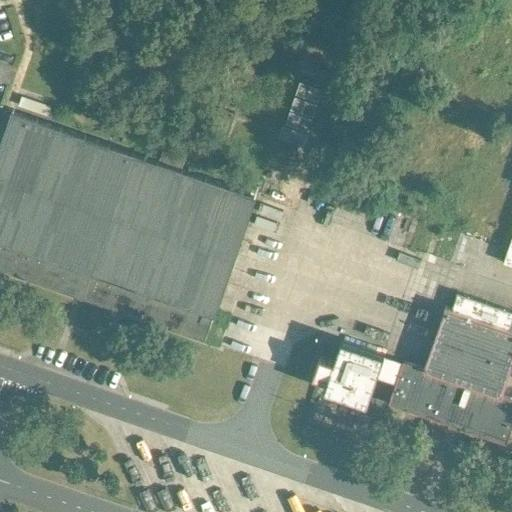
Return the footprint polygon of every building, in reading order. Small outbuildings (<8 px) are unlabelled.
[(250,117),(272,125),(295,60),(272,52),(261,84),(258,83),(257,86),(256,86),(254,91),(255,92),(254,94),(257,95),(250,117)] [(296,94),(318,102),(323,89),(320,88),(300,81),(296,94)] [(53,106),(22,95),(19,103),(50,114),(53,106)] [(291,109),(313,117),(318,104),(295,96),(291,109)] [(224,108),(216,131),(228,135),(235,112),(224,108)] [(0,146),(0,267),(206,339),(256,194),(221,182),(181,169),(185,158),(163,151),(160,161),(12,110),(0,146)] [(286,123),(308,131),(313,119),(290,111),(286,123)] [(301,144),(304,145),(308,133),(283,125),(279,137),(301,144)] [(389,403),(507,443),(511,427),(511,397),(503,394),(511,366),(511,327),(510,327),(511,322),(511,310),(457,291),(451,307),(446,305),(424,367),(404,360),(400,371),(381,365),(385,353),(341,339),(334,360),(320,355),(313,377),(327,381),(324,389),(368,404),(377,375),(396,382),(389,403)]
